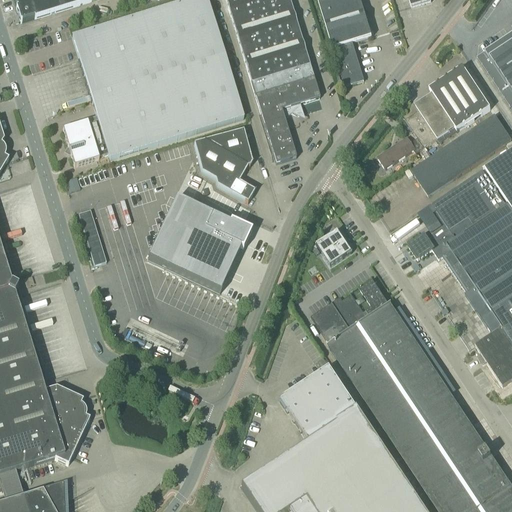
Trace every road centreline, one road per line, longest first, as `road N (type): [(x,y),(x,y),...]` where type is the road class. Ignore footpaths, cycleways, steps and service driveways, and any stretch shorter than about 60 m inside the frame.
road 1 (unclassified): [(216,409),(95,345),(0,33)]
road 2 (unclassified): [(497,429),(323,176)]
road 3 (unclassified): [(216,409),(267,274),(323,176)]
road 4 (unclassified): [(352,136),(455,0)]
road 5 (residential): [(298,0),(335,122),(352,136)]
